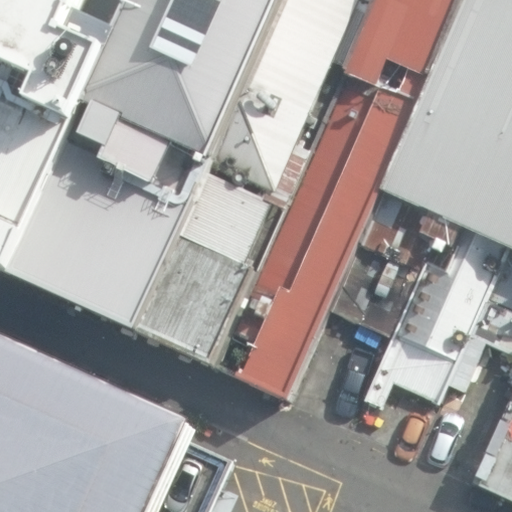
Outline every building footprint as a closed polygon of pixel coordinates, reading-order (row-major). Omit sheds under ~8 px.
[(0,0),(0,119),(81,156),(154,0),(0,0)] [(298,0),(154,0),(81,156),(204,211),(298,0)] [(387,0),(298,0),(204,211),(189,243),(260,278),(387,0)] [(397,184),(478,0),(387,0),(260,278),(223,357),(297,391),(397,184)] [(511,0),(478,0),(397,184),(511,234),(511,0)] [(0,259),(29,272),(81,156),(0,119),(0,259)] [(189,243),(204,211),(81,156),(29,272),(153,327),(189,243)] [(260,278),(189,243),(153,327),(223,357),(260,278)] [(223,511),(241,470),(0,357),(0,511),(223,511)] [(511,431),(495,472),(511,479),(511,431)]
